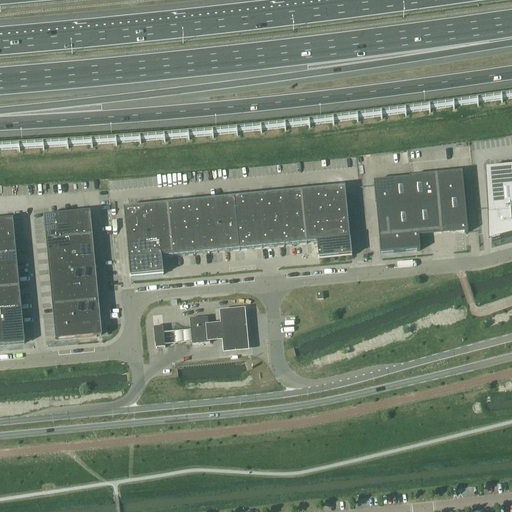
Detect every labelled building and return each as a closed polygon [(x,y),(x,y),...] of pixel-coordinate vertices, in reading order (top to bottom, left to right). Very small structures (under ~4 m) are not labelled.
[(511,168),(485,171),(491,242),(511,236),(511,168)] [(409,180),(373,184),(373,187),(374,187),(376,202),(385,201),(389,237),(379,238),(381,255),(416,251),(416,252),(420,252),(418,235),(463,231),(464,234),(467,234),(462,174),(409,179),(409,180)] [(348,226),(346,204),(344,189),(323,191),(312,192),(301,194),(290,195),(278,196),(267,197),(256,198),(245,199),(234,200),(223,201),(212,202),(200,203),(189,204),(178,205),(167,206),(156,207),(145,209),(123,211),(125,225),(126,236),(127,248),(130,279),(163,276),(161,259),(172,258),(183,257),(194,256),(205,255),(217,254),(228,252),(239,251),(250,250),(261,249),(272,248),(283,247),(295,246),(306,245),(317,244),(318,261),(351,258),(348,226)] [(96,282),(95,271),(94,260),(93,249),(92,238),(90,215),(78,216),(67,217),(55,218),(43,219),(46,243),(47,253),(48,264),(49,275),(50,286),(51,297),(52,308),(53,319),(55,342),(76,340),(101,337),(99,315),(98,304),(97,293),(96,282)] [(17,267),(16,256),(15,245),(13,222),(1,223),(0,223),(0,346),(3,347),(24,345),(23,333),(21,311),(20,300),(19,289),(18,278),(17,267)] [(209,343),(222,342),(223,352),(223,355),(248,353),(248,350),(244,311),(219,313),(220,326),(208,327),(209,343)] [(208,327),(207,319),(189,321),(190,332),(191,344),(192,346),(209,344),(209,343),(207,344),(206,327),(208,327)] [(163,335),(163,328),(153,329),(155,350),(165,349),(165,347),(163,335)] [(191,344),(190,332),(163,335),(165,347),(191,344)]
